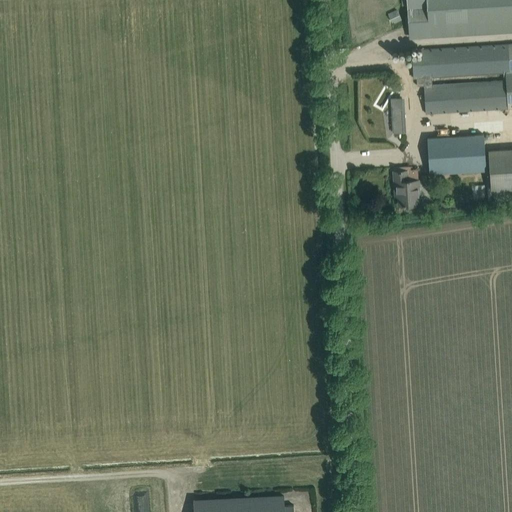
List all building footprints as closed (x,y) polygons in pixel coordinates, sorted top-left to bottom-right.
[(511,31),(511,0),(408,0),(410,37),(511,31)] [(395,8),(398,15),(406,11),(403,5),(395,8)] [(511,42),(432,48),(422,49),(422,58),(412,58),(413,77),(424,77),(426,113),(436,112),(506,108),(511,107),(511,42)] [(393,92),(385,105),(393,110),(401,97),(393,92)] [(483,133),(437,136),(427,137),(430,173),(485,169),(483,133)] [(491,187),(494,187),(494,199),(511,197),(511,145),(489,147),(491,187)] [(419,194),(419,189),(418,179),(407,180),(406,170),(393,170),(394,189),(398,189),(398,195),(398,204),(417,203),(417,195),(419,194)] [(193,500),(193,511),(293,511),(293,505),(284,505),(284,496),(193,500)]
